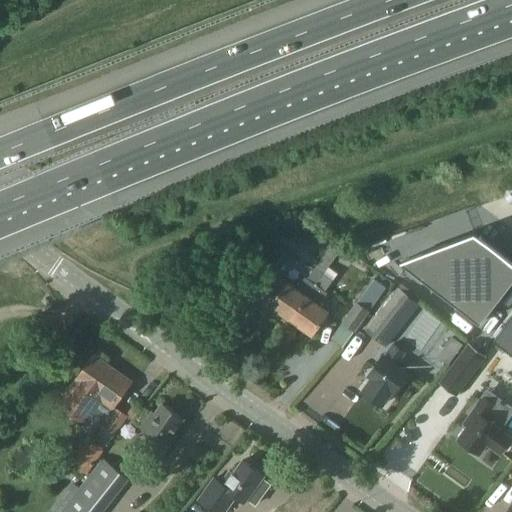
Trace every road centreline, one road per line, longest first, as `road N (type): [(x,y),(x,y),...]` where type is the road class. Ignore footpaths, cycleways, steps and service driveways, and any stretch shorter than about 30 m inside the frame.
road 1 (motorway): [(0,207),(511,6)]
road 2 (tertiary): [(399,511),(0,227)]
road 3 (motorway): [(394,0),(0,154)]
